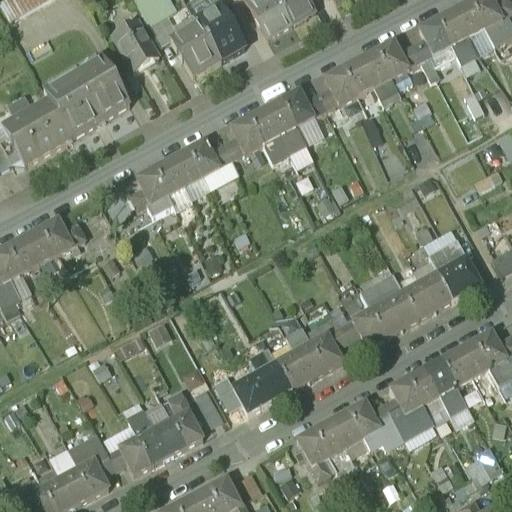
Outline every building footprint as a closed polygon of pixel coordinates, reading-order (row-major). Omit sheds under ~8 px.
[(12,0),(0,7),(0,8),(11,27),(58,0),(12,0)] [(242,2),(240,0),(224,0),(230,9),(242,2)] [(271,0),(258,0),(243,9),(266,48),(291,33),(271,0)] [(271,0),(291,33),(292,32),(293,33),(306,26),(305,25),(315,19),(303,0),(271,0)] [(328,0),(335,12),(355,0),(328,0)] [(487,1),(470,10),(484,38),(494,55),(511,45),(511,35),(506,25),(511,22),(511,15),(507,5),(494,12),(487,1)] [(154,15),(148,7),(137,14),(148,33),(176,16),(170,6),(154,15)] [(470,10),(453,19),(467,46),(484,38),(470,10)] [(244,57),(221,18),(219,15),(196,28),(220,70),(244,57)] [(453,19),(436,27),(451,55),(467,46),(453,19)] [(196,28),(192,22),(183,28),(188,37),(170,47),(192,86),(207,77),(207,78),(220,70),(196,28)] [(425,49),(412,55),(420,71),(430,90),(437,86),(433,77),(455,65),(450,55),(451,55),(436,27),(418,37),(425,49)] [(157,65),(136,28),(111,42),(132,79),(157,65)] [(393,50),(375,59),(390,87),(391,87),(408,78),(408,77),(420,71),(412,55),(399,62),(393,50)] [(390,87),(375,59),(359,68),(373,96),(379,107),(396,98),(391,87),(390,87)] [(373,96),(359,68),(342,77),(356,105),(373,96)] [(130,113),(105,69),(90,78),(85,70),(69,79),(72,84),(57,93),(59,96),(46,103),(49,108),(71,147),(130,113)] [(342,77),(324,86),(330,98),(318,105),(326,120),(338,114),(356,105),(342,77)] [(483,120),(472,99),(463,103),(474,124),(483,120)] [(318,105),(305,111),(299,100),(281,109),(296,137),(313,127),(326,120),(318,105)] [(32,118),(24,104),(8,113),(16,127),(3,135),(9,146),(0,151),(12,171),(21,166),(25,174),(71,147),(49,108),(32,118)] [(281,109),(264,118),(279,146),(288,163),(305,154),(296,137),(281,109)] [(264,118),(248,127),(262,154),(279,146),(264,118)] [(248,127),(230,136),(236,148),(224,155),(232,170),(244,163),(244,164),(262,154),(248,127)] [(417,169),(433,161),(418,135),(403,144),(417,169)] [(511,139),(503,144),(511,161),(511,139)] [(505,171),(511,168),(511,166),(502,145),(490,150),(495,163),(500,160),(505,171)] [(205,149),(187,159),(202,186),(219,177),(219,176),(211,161),(205,149)] [(0,151),(0,150),(0,178),(12,171),(0,151)] [(224,155),(211,161),(219,176),(232,170),(224,155)] [(187,159),(170,168),(185,195),(202,186),(187,159)] [(170,168),(154,176),(168,204),(185,195),(170,168)] [(154,176),(136,186),(142,198),(150,213),(150,214),(168,204),(154,176)] [(496,178),(473,189),(478,199),(501,187),(496,178)] [(142,198),(129,205),(137,220),(150,213),(142,198)] [(64,239),(58,227),(40,236),(55,264),(85,248),(77,232),(64,239)] [(55,264),(40,236),(23,245),(38,273),(55,264)] [(475,257),(468,244),(458,249),(466,263),(475,257)] [(38,273),(23,245),(6,254),(21,282),(38,273)] [(482,292),(456,246),(427,262),(431,268),(437,280),(436,281),(451,308),(451,309),(482,292)] [(6,254),(0,257),(0,315),(0,316),(19,305),(10,288),(21,282),(6,254)] [(511,265),(510,262),(499,268),(506,281),(511,278),(511,265)] [(451,308),(436,281),(437,280),(431,268),(413,278),(418,290),(419,290),(434,317),(451,308)] [(402,299),(393,282),(376,291),(401,336),(418,326),(402,299)] [(434,317),(419,290),(418,290),(402,299),(418,326),(434,317)] [(401,336),(376,291),(359,300),(369,318),(384,345),(401,336)] [(369,318),(352,327),(352,328),(339,335),(348,350),(360,343),(367,355),(384,345),(369,318)] [(59,343),(48,325),(39,331),(50,348),(59,343)] [(339,335),(327,341),(309,351),(325,378),(342,368),(336,357),(348,350),(339,335)] [(511,346),(510,343),(497,350),(491,339),(473,348),(489,376),(488,376),(498,393),(511,385),(511,346)] [(15,340),(7,345),(17,360),(25,355),(15,340)] [(489,376),(473,348),(457,357),(472,385),(488,376),(489,376)] [(325,378),(309,351),(293,360),(308,387),(325,378)] [(457,357),(440,367),(455,394),(472,385),(457,357)] [(276,369),(269,373),(261,360),(249,367),(262,390),(257,393),(261,400),(268,396),(274,406),(291,397),(276,369)] [(293,360),(276,369),(291,397),(308,387),(293,360)] [(455,394),(440,367),(424,376),(439,403),(442,408),(445,406),(442,401),(455,394)] [(439,403),(424,376),(407,385),(422,413),(421,413),(426,422),(444,412),(442,408),(439,403)] [(407,385),(389,395),(396,407),(383,413),(392,429),(404,422),(405,422),(421,413),(422,413),(407,385)] [(250,410),(241,395),(233,399),(242,415),(250,410)] [(221,426),(204,396),(194,402),(211,432),(221,426)] [(199,434),(180,398),(168,405),(177,423),(170,427),(185,455),(202,446),(197,435),(199,434)] [(383,413),(371,420),(364,409),(347,418),(362,446),(378,437),(384,448),(398,440),(392,429),(383,413)] [(168,464),(153,436),(144,418),(127,427),(136,445),(151,472),(168,464)] [(347,418),(330,428),(346,455),(362,446),(347,418)] [(153,436),(168,464),(185,455),(170,427),(153,436)] [(346,455),(330,428),(314,437),(329,464),(329,465),(338,482),(341,488),(357,478),(345,455),(346,455)] [(314,437),(296,447),(302,457),(295,461),(299,468),(304,466),(317,489),(330,482),(322,468),(329,465),(329,464),(314,437)] [(136,445),(119,454),(106,461),(115,477),(127,470),(133,482),(151,472),(136,445)] [(75,511),(90,504),(76,476),(77,476),(68,458),(67,458),(49,467),(54,476),(59,485),(73,511),(75,511)] [(106,461),(94,467),(77,476),(76,476),(90,504),(108,495),(102,483),(115,477),(106,461)] [(462,488),(451,469),(442,475),(452,493),(453,494),(462,488)] [(442,475),(440,473),(432,478),(442,498),(452,493),(442,475)] [(59,485),(54,476),(37,485),(42,494),(51,511),(73,511),(59,485)] [(262,499),(251,480),(241,486),(252,505),(262,499)] [(51,511),(42,494),(35,498),(28,484),(15,490),(17,495),(26,511),(51,511)] [(242,511),(234,495),(232,496),(226,485),(208,494),(217,511),(242,511)] [(217,511),(208,494),(192,503),(196,511),(217,511)] [(26,511),(17,495),(3,502),(7,511),(26,511)] [(196,511),(192,503),(175,511),(174,511),(196,511)]
